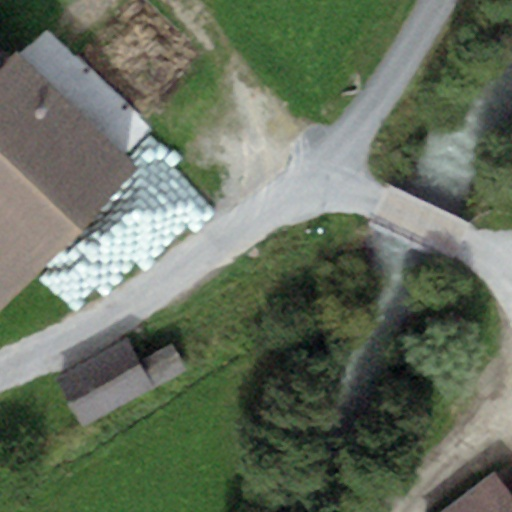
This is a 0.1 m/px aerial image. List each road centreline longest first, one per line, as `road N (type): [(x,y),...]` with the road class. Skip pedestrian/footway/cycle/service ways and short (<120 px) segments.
road 1 (residential): [(0,372),(126,307),(319,172)]
road 2 (residential): [(319,172),(479,253),(511,252)]
road 3 (residential): [(319,172),(390,79),(436,0)]
